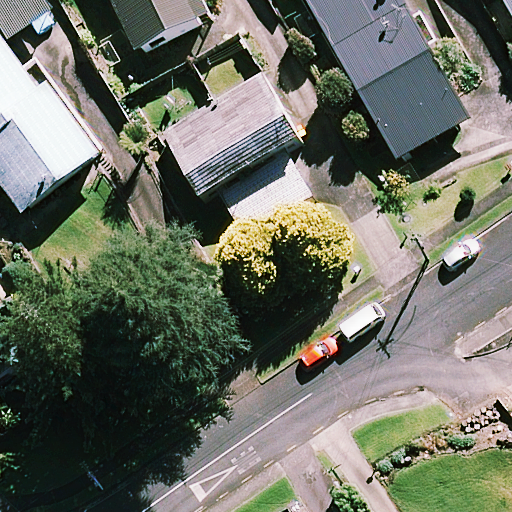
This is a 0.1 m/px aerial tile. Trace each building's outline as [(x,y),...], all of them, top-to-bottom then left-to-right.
[(59,21),(47,0),(0,0),(0,26),(12,47),(59,21)] [(209,23),(198,0),(110,0),(138,57),(209,23)] [(398,0),(305,0),(399,166),(469,126),(398,0)] [(511,0),(501,0),(511,18),(511,0)] [(5,49),(0,52),(0,200),(9,194),(26,218),(102,165),(53,94),(42,102),(5,49)] [(313,201),(289,159),(301,152),(264,85),(167,140),(204,207),(219,198),(243,240),(313,201)] [(17,306),(0,315),(0,382),(45,357),(17,306)]
